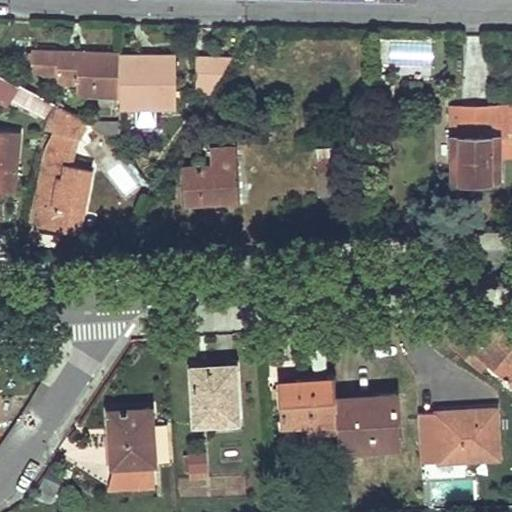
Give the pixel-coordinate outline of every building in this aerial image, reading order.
[(119,97),(119,57),(119,55),(31,50),(31,66),(46,73),(57,74),(56,80),(76,82),(76,91),(80,93),(85,96),(119,97)] [(232,57),(195,55),(196,86),(210,93),(232,57)] [(134,57),(119,57),(119,97),(119,108),(175,107),(176,56),(155,56),(155,63),(134,62),(134,57)] [(0,102),(7,106),(11,100),(23,106),(31,93),(0,75),(0,102)] [(55,104),(32,91),(31,93),(23,106),(46,118),(55,104)] [(87,122),(55,104),(46,118),(44,128),(56,131),(47,149),(32,224),(54,228),(77,233),(91,168),(68,163),(73,137),(78,138),(87,122)] [(462,106),(462,118),(462,129),(452,130),(451,180),(500,179),(500,156),(511,155),(511,106),(500,107),(462,106)] [(452,130),(462,129),(462,118),(462,106),(453,106),(452,130)] [(93,125),(93,127),(93,128),(119,144),(119,123),(95,122),(93,125)] [(0,189),(7,190),(15,190),(19,135),(0,132),(0,189)] [(317,173),(318,184),(319,196),(350,193),(347,146),(317,148),(319,173),(317,173)] [(211,167),(196,168),(181,169),(182,203),(239,200),(237,149),(210,150),(211,167)] [(464,358),(468,352),(473,346),(490,360),(511,379),(511,316),(472,319),(443,320),(445,342),(464,358)] [(468,352),(464,358),(481,372),(490,360),(473,346),(468,352)] [(209,375),(201,375),(192,375),(195,422),(237,420),(234,365),(208,366),(209,375)] [(201,375),(209,375),(208,366),(192,366),(192,375),(201,375)] [(337,428),(335,397),(334,378),(331,378),(330,376),(316,377),(316,379),(296,380),(297,386),(281,386),(282,405),(283,425),(311,424),(312,429),(337,428)] [(335,397),(337,428),(338,448),(397,445),(395,394),(335,397)] [(154,464),(154,463),(169,462),(167,425),(152,425),(151,407),(108,409),(110,448),(109,448),(107,448),(108,464),(112,463),(112,466),(154,464)] [(459,410),(459,414),(459,417),(452,417),(452,410),(436,411),(439,461),(498,457),(495,408),(459,410)] [(206,451),(185,450),(184,478),(205,479),(206,451)] [(112,463),(108,464),(109,487),(155,485),(154,464),(112,466),(112,463)] [(427,505),(434,505),(440,504),(439,477),(425,478),(427,505)] [(337,511),(337,505),(337,499),(320,500),(320,511),(337,511)]
